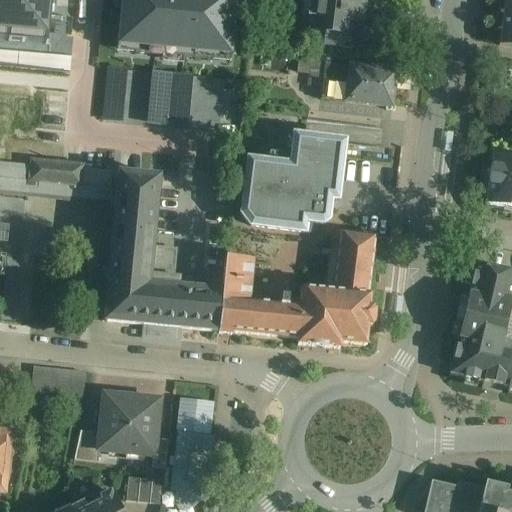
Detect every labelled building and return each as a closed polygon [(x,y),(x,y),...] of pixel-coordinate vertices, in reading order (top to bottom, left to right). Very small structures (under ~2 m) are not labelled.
[(0,0),(0,41),(45,47),(49,0),(0,0)] [(235,0),(120,0),(116,52),(229,63),(235,0)] [(317,0),(315,18),(305,17),(303,33),(326,35),(343,37),(345,24),(355,25),(364,26),(366,5),(358,4),(358,0),(317,0)] [(511,0),(500,0),(501,0),(504,1),(507,7),(506,17),(511,17),(511,0)] [(511,17),(506,17),(505,27),(500,32),(497,32),(496,34),(499,34),(500,35),(500,36),(498,48),(511,49),(511,17)] [(355,25),(345,24),(343,37),(326,35),(324,48),(352,52),(355,25)] [(313,56),(298,54),(296,73),(310,75),(312,64),(313,56)] [(326,58),(313,56),(312,64),(325,66),(326,58)] [(396,75),(325,66),(323,77),(322,90),(321,100),(320,100),(320,101),(392,110),(396,75)] [(323,77),(320,76),(310,75),(309,88),(322,90),(323,77)] [(343,145),(294,139),(291,169),(248,164),(242,217),(250,228),(304,234),(305,224),(322,226),(327,222),(330,201),(337,202),(343,145)] [(511,160),(492,157),(486,206),(511,209),(511,160)] [(83,167),(31,162),(30,171),(29,184),(81,189),(83,172),(83,167)] [(119,175),(83,172),(81,189),(29,184),(30,171),(0,168),(0,194),(116,205),(119,175)] [(159,179),(119,175),(116,205),(105,323),(150,328),(150,330),(175,332),(175,330),(219,334),(223,294),(178,290),(149,287),(153,250),(159,179)] [(339,242),(334,294),(300,290),(298,309),(249,305),(253,264),(226,261),(223,294),(219,334),(218,336),(232,338),(232,336),(298,342),(297,348),(340,352),(340,346),(366,349),(368,329),(371,329),(374,326),(375,313),(373,310),(369,310),(370,298),(369,297),(375,238),(333,233),(332,241),(339,242)] [(176,253),(153,250),(149,287),(178,290),(179,282),(173,281),(176,253)] [(450,377),(511,391),(511,345),(503,343),(511,302),(511,274),(475,265),(450,377)] [(85,374),(33,369),(31,393),(82,398),(85,374)] [(30,384),(18,383),(15,407),(27,408),(30,384)] [(146,401),(136,400),(135,400),(129,399),(128,399),(127,399),(117,398),(115,398),(105,397),(104,397),(103,398),(104,398),(102,414),(102,416),(100,434),(100,433),(100,435),(98,451),(98,453),(99,453),(100,453),(152,458),(154,458),(154,457),(154,456),(155,441),(156,441),(156,439),(157,421),(158,421),(158,420),(159,404),(160,402),(158,402),(148,401),(146,401)] [(208,434),(209,401),(175,400),(174,433),(208,434)] [(100,435),(80,433),(74,462),(98,464),(99,453),(98,453),(98,451),(100,435)] [(8,438),(0,436),(0,493),(2,493),(8,438)] [(210,441),(180,437),(173,491),(177,491),(177,506),(178,508),(180,510),(182,511),(184,511),(186,511),(193,507),(194,506),(196,504),(198,494),(204,495),(210,441)] [(168,442),(156,441),(155,441),(154,456),(154,457),(154,458),(152,458),(151,470),(165,471),(168,442)] [(140,481),(128,480),(125,504),(137,505),(140,481)] [(152,482),(140,481),(137,505),(149,506),(152,482)] [(163,483),(152,482),(149,506),(161,507),(163,483)] [(511,511),(511,487),(510,492),(484,486),(483,492),(457,485),(456,490),(431,485),(424,511),(511,511)] [(110,494),(99,500),(100,500),(96,502),(98,506),(96,507),(92,501),(88,503),(91,510),(86,511),(120,511),(113,498),(112,498),(110,494)]
